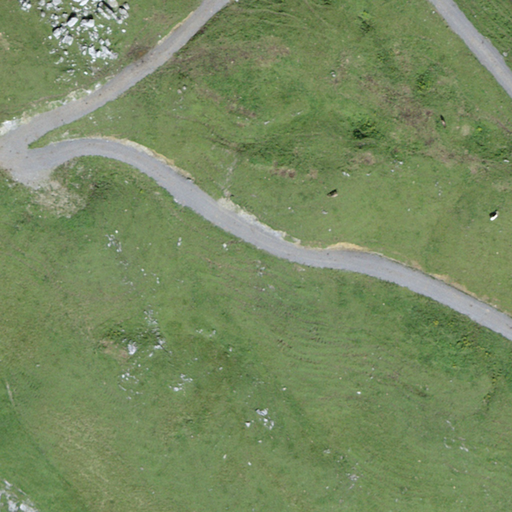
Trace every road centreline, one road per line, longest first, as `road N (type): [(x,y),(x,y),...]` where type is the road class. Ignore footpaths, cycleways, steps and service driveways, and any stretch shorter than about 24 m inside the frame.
road 1 (track): [(0,158),(100,146),(135,155),(282,248),(403,272),(511,328)]
road 2 (track): [(0,150),(120,84),(218,0)]
